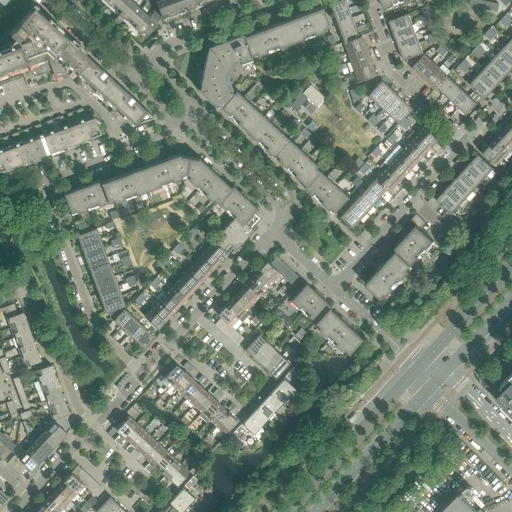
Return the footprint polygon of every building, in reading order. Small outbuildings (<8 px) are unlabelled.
[(149,17),(130,0),(101,0),(117,15),(122,19),(138,34),(139,34),(140,33),(144,36),(156,23),(149,17)] [(205,1),(208,0),(158,0),(155,1),(158,9),(161,17),(166,16),(167,17),(168,18),(189,10),(194,8),(205,4),(206,3),(205,1)] [(348,8),(345,0),(338,0),(329,3),(333,14),(348,8)] [(493,8),(499,2),(496,0),(495,0),(490,5),(493,8)] [(499,13),(505,7),(502,4),(496,11),(499,13)] [(90,58),(40,12),(35,7),(34,6),(32,8),(29,12),(1,41),(0,41),(0,76),(28,66),(31,71),(32,74),(33,75),(35,75),(38,75),(48,71),(48,69),(52,68),(55,78),(65,74),(66,74),(64,71),(70,69),(72,66),(74,68),(68,74),(72,78),(78,71),(90,58)] [(330,28),(322,6),(306,12),(306,9),(293,14),(294,16),(285,20),(288,26),(293,41),(303,38),(302,35),(313,31),(314,34),(330,28)] [(501,16),(507,10),(505,7),(499,13),(501,16)] [(352,17),(348,8),(333,14),(337,23),(352,17)] [(161,17),(158,9),(156,10),(149,17),(156,23),(161,17)] [(412,23),(409,13),(389,21),(392,30),(412,23)] [(490,22),(496,16),(493,13),(487,20),(490,22)] [(511,20),(506,15),(503,18),(509,24),(511,20)] [(493,25),(499,19),(496,16),(490,22),(493,25)] [(355,27),(352,17),(337,23),(340,32),(355,27)] [(509,24),(503,18),(500,21),(507,27),(509,24)] [(293,41),(288,26),(285,20),(271,25),(270,23),(258,27),(258,30),(243,35),(251,57),(268,51),(267,48),(277,44),(278,47),(293,41)] [(416,33),(412,23),(392,30),(396,40),(416,33)] [(359,36),(355,27),(340,32),(344,42),(359,36)] [(497,34),(492,30),(490,28),(488,31),(494,37),(497,34)] [(494,37),(488,31),(485,34),(491,40),(494,37)] [(229,89),(226,84),(224,78),(224,72),(227,66),(231,62),(236,58),(239,57),(242,66),(253,61),(251,57),(243,35),(242,33),(213,44),(213,50),(206,52),(200,84),(205,88),(203,94),(216,106),(217,104),(220,106),(233,92),(229,89)] [(419,43),(416,33),(396,40),(400,50),(419,43)] [(361,35),(359,36),(344,42),(347,51),(364,45),(361,35)] [(322,48),(320,41),(312,44),(314,50),(322,48)] [(423,53),(419,43),(400,50),(403,60),(406,59),(407,63),(412,67),(424,54),(423,53)] [(368,55),(364,45),(347,51),(351,61),(368,55)] [(485,51),(478,45),(475,48),(482,54),(485,51)] [(511,53),(504,46),(497,54),(511,67),(511,53)] [(482,54),(475,48),(473,51),(479,57),(482,54)] [(327,55),(325,49),(317,52),(319,58),(327,55)] [(419,74),(432,61),(424,54),(412,67),(419,74)] [(511,68),(511,67),(497,54),(490,61),(506,76),(511,68)] [(372,64),(368,55),(351,61),(354,71),(372,64)] [(118,83),(90,58),(78,71),(83,76),(77,83),(90,95),(96,88),(105,97),(118,83)] [(471,65),(465,60),(462,63),(468,69),(471,65)] [(427,81),(439,68),(432,61),(419,74),(427,81)] [(506,76),(490,61),(483,69),(499,83),(506,76)] [(468,69),(462,63),(459,66),(465,72),(468,69)] [(375,75),(372,64),(354,71),(358,81),(375,75)] [(436,87),(447,75),(439,68),(427,81),(435,89),(436,87)] [(499,83),(483,69),(476,77),(492,91),(499,83)] [(444,94),(455,82),(447,75),(436,87),(444,94)] [(492,91),(476,77),(469,84),(485,99),(492,91)] [(375,102),(389,87),(381,80),(367,95),(375,102)] [(451,100),(462,89),(455,82),(444,94),(451,100)] [(153,116),(118,83),(105,97),(115,106),(109,112),(122,124),(128,118),(134,123),(153,116)] [(302,93),(317,107),(325,98),(311,84),(302,93)] [(383,109),(397,94),(389,87),(375,102),(383,109)] [(260,111),(252,105),(254,103),(245,94),(243,96),(235,89),(233,92),(220,106),(228,114),(230,111),(234,115),(238,119),(236,121),(244,128),(260,111)] [(469,96),(470,96),(462,89),(451,100),(459,108),(469,96)] [(300,94),(297,97),(302,102),(306,99),(300,94)] [(390,116),(404,101),(397,94),(383,109),(390,116)] [(466,115),(477,103),(470,96),(469,96),(459,108),(466,115)] [(297,97),(294,101),(299,106),(302,102),(297,97)] [(294,101),(290,105),(296,110),(299,106),(294,101)] [(398,123),(412,108),(404,101),(390,116),(398,123)] [(316,109),(310,103),(305,108),(311,114),(316,109)] [(358,111),(363,106),(360,103),(355,108),(358,111)] [(293,113),(296,110),(290,105),(287,108),(293,113)] [(73,144),(86,139),(87,141),(94,138),(93,136),(100,133),(95,120),(101,118),(91,108),(88,110),(91,117),(76,123),(71,112),(67,114),(71,125),(55,131),(51,119),(46,121),(51,132),(31,139),(27,128),(22,130),(27,141),(11,147),(7,136),(2,137),(6,149),(0,150),(0,170),(1,170),(2,172),(9,169),(9,167),(21,163),(22,165),(30,162),(29,160),(42,155),(42,157),(49,155),(54,153),(53,151),(66,146),(66,148),(74,145),(73,144)] [(288,138),(281,131),(282,129),(273,120),(271,122),(260,111),(244,128),(256,140),(258,137),(266,145),(264,147),(273,155),(274,153),(288,138)] [(370,123),(375,117),(372,114),(367,120),(370,123)] [(379,120),(375,117),(370,123),(374,126),(379,120)] [(301,124),(295,118),(289,124),(296,130),(301,124)] [(312,132),(318,125),(312,120),(307,126),(312,132)] [(511,124),(510,123),(503,130),(511,138),(511,124)] [(381,133),(386,127),(383,124),(378,130),(381,133)] [(437,138),(424,126),(416,134),(430,146),(437,138)] [(311,134),(305,128),(300,134),(306,139),(311,134)] [(511,148),(511,138),(503,130),(496,138),(510,150),(511,148)] [(430,146),(416,134),(409,141),(423,154),(430,146)] [(316,164),(309,157),(311,155),(302,147),(300,149),(292,141),(288,138),(274,153),(278,157),(276,158),(285,166),(287,164),(295,171),(293,174),(301,181),(315,166),(316,164)] [(510,150),(496,138),(489,145),(503,158),(510,150)] [(423,154),(409,141),(403,149),(416,161),(423,154)] [(503,158),(489,145),(482,153),(496,166),(503,158)] [(416,161),(403,149),(396,156),(409,168),(416,161)] [(185,181),(188,156),(180,155),(179,153),(164,158),(163,156),(151,161),(152,163),(138,168),(146,190),(161,184),(160,181),(170,177),(171,180),(181,177),(185,181)] [(494,168),(478,154),(471,161),(486,176),(494,168)] [(227,183),(221,178),(219,176),(221,175),(212,166),(210,168),(198,156),(197,158),(188,156),(185,181),(187,178),(195,185),(197,183),(205,190),(203,193),(211,200),(213,198),(227,183)] [(409,168),(396,156),(389,163),(402,176),(409,168)] [(486,176),(471,161),(464,169),(480,183),(486,176)] [(402,176),(389,163),(382,171),(395,184),(402,176)] [(348,196),(335,185),(337,183),(328,174),(326,176),(315,166),(301,181),(305,184),(303,186),(311,194),(313,192),(322,199),(319,201),(332,213),(348,196)] [(146,190),(138,168),(128,172),(127,170),(128,170),(127,169),(115,174),(116,176),(101,182),(108,201),(114,199),(114,202),(126,197),(125,194),(135,190),(136,194),(146,190)] [(480,183),(464,169),(457,176),(473,191),(480,183)] [(395,184),(382,171),(375,179),(386,190),(388,191),(395,184)] [(473,191),(457,176),(450,184),(466,198),(473,191)] [(108,201),(101,182),(100,179),(91,183),(90,181),(78,185),(78,186),(79,187),(63,193),(71,215),(88,209),(87,206),(97,202),(98,205),(108,201)] [(386,190),(375,179),(368,186),(380,197),(386,190)] [(257,207),(249,200),(251,199),(242,190),(241,190),(241,191),(240,192),(233,185),(231,187),(227,183),(213,198),(225,209),(227,207),(235,214),(233,217),(234,217),(241,225),(253,212),(257,207)] [(466,198),(450,184),(443,191),(459,206),(466,198)] [(380,197),(368,186),(361,194),(373,205),(380,197)] [(459,206),(443,191),(436,199),(433,196),(427,202),(435,210),(441,204),(452,214),(459,206)] [(373,205),(361,194),(354,202),(366,212),(373,205)] [(488,199),(483,194),(480,198),(485,202),(488,199)] [(366,212),(354,202),(347,209),(358,220),(366,212)] [(358,220),(347,209),(340,217),(351,228),(358,220)] [(236,249),(253,229),(250,227),(259,217),(253,212),(241,225),(234,217),(222,230),(214,239),(227,252),(233,246),(236,249)] [(422,253),(433,240),(420,228),(426,222),(416,214),(411,220),(416,225),(409,232),(407,230),(399,240),(400,242),(393,249),(395,251),(392,255),(407,269),(422,253)] [(203,217),(199,221),(204,225),(208,221),(203,217)] [(204,225),(199,221),(195,225),(200,229),(204,225)] [(100,238),(96,228),(77,235),(81,245),(100,238)] [(104,248),(100,238),(81,245),(84,255),(104,248)] [(227,252),(214,239),(207,247),(220,260),(227,252)] [(220,260),(207,247),(200,255),(213,268),(220,260)] [(107,257),(104,248),(84,255),(88,264),(107,257)] [(213,268),(200,255),(193,262),(207,275),(213,268)] [(382,299),(409,270),(407,269),(392,255),(385,262),(383,260),(375,270),(376,272),(365,284),(382,299)] [(111,267),(107,257),(88,264),(91,274),(111,267)] [(275,269),(282,262),(276,257),(270,264),(275,269)] [(270,264),(266,260),(259,268),(273,281),(280,273),(275,269),(270,264)] [(207,275),(193,262),(186,270),(199,283),(207,275)] [(281,274),(288,267),(282,262),(275,269),(280,273),(281,274)] [(114,276),(111,267),(91,274),(95,284),(114,276)] [(286,280),(293,272),(288,267),(281,274),(286,280)] [(273,281),(259,268),(252,276),(266,288),(273,281)] [(199,283),(186,270),(179,277),(193,290),(199,283)] [(299,277),(293,272),(286,280),(292,285),(299,277)] [(118,286),(114,276),(95,284),(98,293),(118,286)] [(266,288),(252,276),(245,283),(259,296),(266,288)] [(193,290),(179,277),(172,285),(186,297),(193,290)] [(259,296),(245,283),(238,291),(252,303),(259,296)] [(331,305),(323,299),(323,298),(324,297),(325,297),(315,288),(313,290),(306,283),(290,300),(298,307),(300,305),(309,313),(307,315),(315,322),(329,307),(331,305)] [(186,297),(172,285),(165,292),(179,305),(186,297)] [(121,295),(118,286),(98,293),(102,303),(121,295)] [(252,303),(238,291),(231,298),(245,311),(252,303)] [(179,305),(165,292),(158,300),(172,313),(179,305)] [(125,305),(121,295),(102,303),(105,313),(108,312),(110,317),(113,320),(124,308),(123,306),(125,305)] [(245,311),(231,298),(224,306),(238,318),(245,311)] [(172,313),(158,300),(151,308),(165,320),(172,313)] [(18,313),(14,303),(8,305),(12,315),(18,313)] [(0,312),(4,311),(7,317),(12,315),(8,305),(0,308),(0,312)] [(238,318),(224,306),(217,314),(221,317),(231,326),(238,318)] [(361,337),(349,326),(351,324),(342,316),(341,316),(340,318),(332,310),(331,309),(329,307),(315,322),(317,324),(318,326),(317,327),(325,335),(327,333),(335,340),(333,343),(341,350),(343,348),(348,352),(361,337)] [(121,327),(132,315),(124,308),(113,320),(121,327)] [(165,320),(151,308),(144,315),(157,328),(165,320)] [(23,311),(18,313),(12,315),(7,317),(11,327),(27,321),(23,311)] [(128,334),(139,322),(132,315),(121,327),(128,334)] [(30,331),(27,321),(11,327),(14,337),(30,331)] [(136,341),(147,329),(139,322),(128,334),(136,341)] [(276,331),(281,325),(278,322),(273,328),(276,331)] [(279,334),(284,328),(281,325),(276,331),(279,334)] [(300,338),(306,332),(301,328),(295,334),(300,338)] [(144,348),(155,336),(147,329),(136,341),(144,348)] [(34,341),(30,331),(14,337),(18,347),(34,341)] [(252,357),(267,341),(258,334),(244,349),(252,357)] [(291,345),(296,339),(293,336),(288,342),(291,345)] [(302,349),(302,344),(296,339),(291,345),(299,352),(302,349)] [(37,350),(34,341),(18,347),(21,356),(37,350)] [(260,364),(274,348),(267,341),(252,357),(260,364)] [(267,371),(282,355),(274,348),(260,364),(267,371)] [(41,360),(37,350),(21,356),(25,366),(41,360)] [(275,378),(289,362),(282,355),(267,371),(275,378)] [(171,384),(184,371),(176,363),(163,377),(164,377),(161,380),(161,382),(167,387),(169,387),(171,384)] [(55,374),(51,364),(35,370),(38,380),(55,374)] [(179,391),(191,378),(184,371),(171,384),(179,391)] [(298,389),(307,379),(300,372),(291,382),(298,389)] [(511,372),(502,383),(504,385),(506,387),(499,395),(506,402),(504,405),(511,412),(511,372)] [(58,384),(55,374),(38,380),(42,390),(58,384)] [(295,388),(283,377),(276,385),(288,396),(295,388)] [(186,398),(199,385),(191,378),(179,391),(186,398)] [(62,393),(58,384),(42,390),(45,400),(62,393)] [(194,405),(206,392),(199,385),(186,398),(194,405)] [(288,396),(276,385),(269,393),(281,404),(288,396)] [(201,412),(214,399),(206,392),(194,405),(201,412)] [(65,403),(62,393),(45,400),(49,409),(65,403)] [(281,404),(269,393),(262,400),(274,411),(281,404)] [(209,419),(221,405),(214,399),(201,412),(202,412),(199,415),(206,422),(209,419)] [(16,410),(12,400),(6,402),(10,412),(16,410)] [(274,411),(262,400),(255,408),(267,419),(274,411)] [(69,413),(67,407),(65,403),(49,409),(53,419),(55,418),(65,415),(69,413)] [(216,426),(229,412),(221,405),(209,419),(216,426)] [(267,419),(255,408),(248,415),(260,426),(267,419)] [(221,436),(237,420),(229,412),(216,426),(212,430),(219,436),(221,436)] [(70,428),(65,415),(55,418),(55,421),(66,432),(70,428)] [(124,436),(136,423),(128,415),(116,429),(124,436)] [(260,426),(248,415),(241,423),(253,434),(260,426)] [(66,432),(55,421),(54,420),(50,424),(48,422),(44,426),(59,440),(66,432)] [(131,443),(144,429),(136,423),(124,436),(131,443)] [(59,440),(44,426),(41,430),(43,432),(40,435),(52,447),(59,440)] [(139,450),(151,436),(144,429),(131,443),(139,450)] [(0,444),(8,435),(5,432),(3,434),(0,431),(0,444)] [(0,455),(2,458),(14,445),(10,441),(12,439),(8,435),(0,444),(0,455)] [(52,447),(40,435),(36,440),(34,438),(30,441),(45,455),(52,447)] [(146,457),(159,443),(151,436),(139,450),(146,457)] [(45,455),(30,441),(27,445),(29,447),(26,451),(38,463),(45,455)] [(154,464),(166,450),(159,443),(146,457),(154,464)] [(161,471),(174,457),(166,450),(154,464),(161,471)] [(38,463),(26,451),(22,455),(20,453),(16,457),(18,459),(23,463),(27,466),(31,470),(38,463)] [(169,478),(181,464),(174,457),(161,471),(169,478)] [(15,471),(23,463),(18,459),(15,462),(11,458),(7,463),(15,471)] [(19,475),(27,466),(23,463),(15,471),(19,475)] [(176,485),(189,471),(181,464),(169,478),(176,485)] [(84,485),(74,476),(81,468),(77,465),(71,472),(64,480),(77,493),(84,485)] [(77,493),(64,480),(57,488),(70,500),(77,493)] [(478,511),(462,496),(466,492),(467,493),(469,493),(470,493),(472,492),(472,490),(472,488),(471,487),(471,486),(469,486),(467,486),(466,487),(463,489),(463,490),(459,493),(440,511),(478,511)] [(195,497),(183,487),(175,495),(187,505),(195,497)] [(70,500),(57,488),(50,495),(63,508),(70,500)] [(59,511),(63,508),(50,495),(43,503),(52,511),(59,511)] [(180,511),(187,505),(175,495),(168,502),(178,511),(180,511)] [(92,506),(97,501),(92,496),(87,501),(92,506)] [(96,511),(109,511),(118,503),(109,496),(95,511),(96,511)] [(178,511),(168,502),(161,510),(163,511),(178,511)] [(52,511),(43,503),(36,510),(37,511),(52,511)] [(83,511),(86,511),(90,508),(85,503),(80,509),(83,511)]
